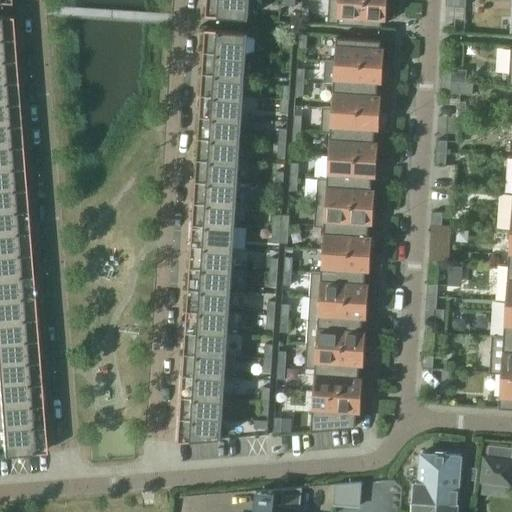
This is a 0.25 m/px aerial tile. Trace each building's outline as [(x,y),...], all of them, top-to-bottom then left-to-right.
[(249,0),(207,0),(207,15),(249,17),(249,0)] [(388,1),(366,0),(329,0),(328,22),(382,26),(383,18),(387,18),(388,1)] [(301,20),(309,21),(310,7),(302,6),(301,20)] [(0,38),(13,38),(12,15),(0,14),(0,38)] [(206,28),(204,51),(246,53),(248,31),(206,28)] [(299,48),(307,49),(308,34),(300,34),(299,48)] [(337,36),(336,61),(384,64),(385,47),(381,47),(382,39),(337,36)] [(0,38),(0,60),(15,59),(13,38),(0,38)] [(285,42),(284,56),(292,56),(293,42),(285,42)] [(204,51),(203,72),(245,75),(246,53),(204,51)] [(292,56),(284,56),(283,70),(291,70),(292,56)] [(0,60),(0,82),(17,81),(15,59),(0,60)] [(326,60),(324,84),(334,84),(378,87),(379,81),(383,81),(384,64),(336,61),(326,60)] [(298,68),(297,82),(305,83),(306,68),(298,68)] [(442,68),(441,80),(467,82),(468,70),(453,68),(442,68)] [(203,72),(202,94),(244,96),(245,75),(203,72)] [(441,80),(440,92),(473,94),(474,82),(467,82),(441,80)] [(0,82),(0,103),(18,103),(17,81),(0,82)] [(305,83),(297,82),(296,96),(304,96),(305,83)] [(323,106),(323,107),(381,111),(382,94),(378,94),(378,87),(334,84),(333,107),(323,106)] [(282,85),(281,99),(289,99),(290,86),(282,85)] [(202,94),(200,115),(242,118),(244,96),(202,94)] [(289,99),(281,99),(280,113),(288,113),(289,99)] [(0,103),(0,125),(20,124),(18,103),(0,103)] [(323,107),(321,131),(375,134),(376,128),(380,128),(381,111),(323,107)] [(200,115),(199,137),(241,140),(242,118),(200,115)] [(294,115),(294,129),(302,130),(302,115),(294,115)] [(0,147),(22,146),(20,124),(0,125),(0,147)] [(279,129),(278,142),(286,142),(287,129),(279,129)] [(302,130),(294,129),(293,143),(301,143),(302,130)] [(331,132),(330,155),(378,158),(379,141),(375,141),(375,134),(321,131),(321,132),(331,132)] [(199,137),(197,158),(239,161),(241,140),(199,137)] [(437,140),(437,152),(447,153),(448,140),(437,140)] [(286,142),(278,142),(278,156),(286,157),(286,142)] [(0,147),(0,168),(23,167),(22,146),(0,147)] [(447,153),(437,152),(436,164),(446,165),(447,153)] [(318,177),(318,178),(372,182),(373,175),(377,175),(378,158),(330,155),(328,178),(318,177)] [(197,158),(196,180),(238,183),(239,161),(197,158)] [(291,162),(291,176),(298,177),(299,163),(291,162)] [(0,190),(25,189),(23,167),(0,168),(0,190)] [(277,171),(276,185),(284,186),(285,172),(277,171)] [(298,177),(291,176),(290,190),(298,191),(298,177)] [(318,178),(317,201),(375,205),(376,188),(372,188),(372,182),(318,178)] [(196,180),(195,201),(237,204),(238,183),(196,180)] [(284,186),(276,185),(275,199),(283,200),(284,186)] [(0,190),(0,212),(27,210),(25,189),(0,190)] [(195,201),(193,223),(235,226),(237,204),(195,201)] [(317,201),(315,225),(369,229),(370,222),(374,222),(375,205),(317,201)] [(0,212),(0,233),(29,232),(27,210),(0,212)] [(433,211),(432,224),(442,224),(443,212),(433,211)] [(282,214),(282,215),(281,228),(289,229),(290,215),(282,214)] [(274,215),(273,228),(281,229),(281,228),(282,215),(274,215)] [(193,223),(192,245),(234,247),(235,226),(193,223)] [(432,224),(431,236),(451,237),(452,225),(442,224),(432,224)] [(325,227),(323,249),(372,252),(373,235),(369,235),(369,229),(315,225),(315,226),(325,227)] [(280,243),(280,242),(281,229),(273,228),(272,242),(280,243)] [(281,229),(280,242),(288,243),(289,229),(281,228),(281,229)] [(0,233),(0,255),(30,253),(29,232),(0,233)] [(192,245),(190,266),(232,269),(234,247),(192,245)] [(312,271),(312,272),(366,276),(367,269),(371,269),(372,252),(323,249),(322,272),(312,271)] [(0,255),(0,277),(32,275),(30,253),(0,255)] [(285,256),(284,270),(292,270),(293,257),(285,256)] [(271,258),(270,271),(278,272),(279,258),(271,258)] [(450,265),(449,284),(462,285),(463,266),(450,265)] [(190,266),(189,288),(231,290),(232,269),(190,266)] [(292,270),(284,270),(283,284),(291,285),(292,270)] [(278,272),(270,271),(269,285),(277,286),(278,272)] [(312,272),(310,296),(369,299),(370,282),(366,282),(366,276),(312,272)] [(0,298),(34,296),(32,275),(0,277),(0,298)] [(428,283),(427,296),(438,296),(439,284),(428,283)] [(189,288),(188,309),(230,312),(231,290),(189,288)] [(0,298),(0,320),(35,318),(34,296),(0,298)] [(310,296),(309,319),(363,323),(364,316),(368,316),(369,299),(310,296)] [(438,296),(427,296),(426,308),(437,309),(438,296)] [(268,301),(267,314),(275,315),(276,301),(268,301)] [(492,335),(492,336),(511,337),(511,301),(507,301),(504,336),(492,335)] [(282,303),(281,317),(289,318),(290,304),(282,303)] [(188,309),(186,331),(228,334),(230,312),(188,309)] [(275,315),(267,314),(267,329),(274,329),(275,315)] [(289,318),(281,317),(280,331),(288,332),(289,318)] [(0,342),(37,339),(35,318),(0,320),(0,342)] [(309,319),(307,343),(366,346),(367,330),(363,329),(363,323),(309,319)] [(186,331),(185,352),(227,355),(228,334),(186,331)] [(511,337),(492,336),(490,372),(511,373),(511,337)] [(0,342),(0,363),(39,361),(37,339),(0,342)] [(307,343),(306,366),(360,370),(361,363),(365,363),(366,346),(307,343)] [(265,344),(265,358),(273,358),(273,344),(265,344)] [(279,350),(278,364),(286,365),(287,351),(279,350)] [(185,352),(183,374),(225,377),(227,355),(185,352)] [(423,368),(433,368),(434,356),(423,355),(423,368)] [(273,358),(265,358),(264,372),(272,372),(273,358)] [(0,363),(0,385),(40,382),(39,361),(0,363)] [(286,365),(278,364),(277,378),(285,379),(286,365)] [(316,368),(314,390),(362,394),(364,377),(360,376),(360,370),(306,366),(306,367),(316,368)] [(441,390),(449,390),(450,369),(443,369),(441,390)] [(511,373),(490,372),(490,373),(502,374),(500,406),(511,406),(511,373)] [(183,374),(182,395),(224,398),(225,377),(183,374)] [(0,385),(0,407),(42,404),(40,382),(0,385)] [(263,387),(262,401),(270,401),(271,387),(263,387)] [(362,394),(314,390),(312,429),(357,426),(357,410),(361,410),(362,394)] [(182,395),(180,417),(223,420),(224,398),(182,395)] [(270,401),(262,401),(261,415),(269,415),(270,401)] [(0,407),(0,428),(44,426),(42,404),(0,407)] [(223,420),(180,417),(179,440),(221,437),(223,420)] [(275,417),(274,432),(282,431),(283,417),(275,417)] [(255,420),(254,428),(268,429),(269,421),(255,420)] [(44,426),(0,428),(0,429),(2,430),(4,454),(46,450),(44,426)] [(485,456),(481,481),(483,482),(511,485),(511,448),(491,446),(490,456),(485,456)] [(456,511),(457,506),(461,455),(422,452),(420,483),(416,482),(414,511),(456,511)] [(467,491),(475,492),(478,467),(470,467),(467,491)] [(361,483),(335,484),(333,504),(359,506),(361,483)] [(275,496),(276,489),(257,490),(257,491),(255,508),(273,510),(274,505),(300,508),(302,487),(284,488),(283,497),(275,496)]
